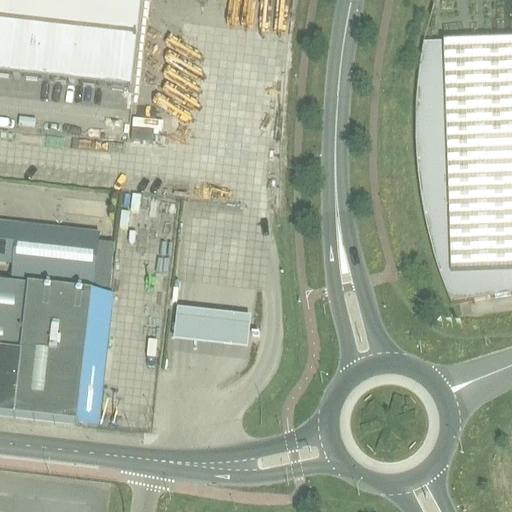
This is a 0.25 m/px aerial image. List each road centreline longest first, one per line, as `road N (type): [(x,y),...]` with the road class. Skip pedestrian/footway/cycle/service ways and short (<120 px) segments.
road 1 (tertiary): [(366,366),(336,249),(329,143),(349,0)]
road 2 (unclassified): [(329,450),(260,464),(147,462)]
road 3 (unclassified): [(147,462),(0,444)]
